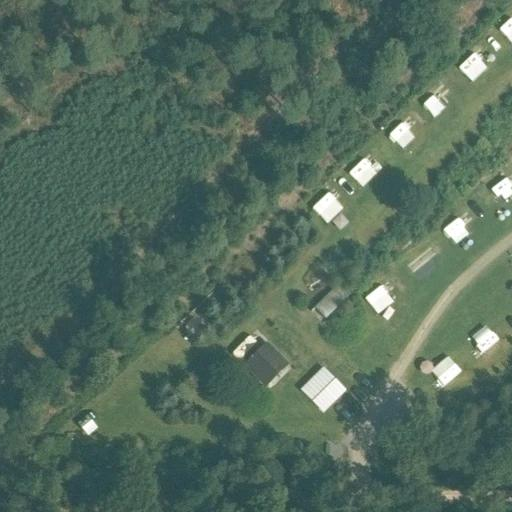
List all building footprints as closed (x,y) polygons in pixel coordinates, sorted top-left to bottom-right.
[(483,66),(499,52),(484,36),(468,50),(483,66)] [(446,71),(429,86),(438,96),(454,80),(446,71)] [(406,137),(423,121),(409,106),(392,122),(406,137)] [(357,157),(368,170),(390,152),(379,139),(357,157)] [(338,205),(355,189),(340,173),(323,189),(338,205)] [(398,265),(404,277),(415,273),(410,260),(398,265)] [(390,300),(405,284),(389,269),(374,285),(390,300)] [(243,367),(265,390),(289,366),(267,343),(243,367)] [(337,358),(318,377),(335,394),(354,375),(337,358)]
